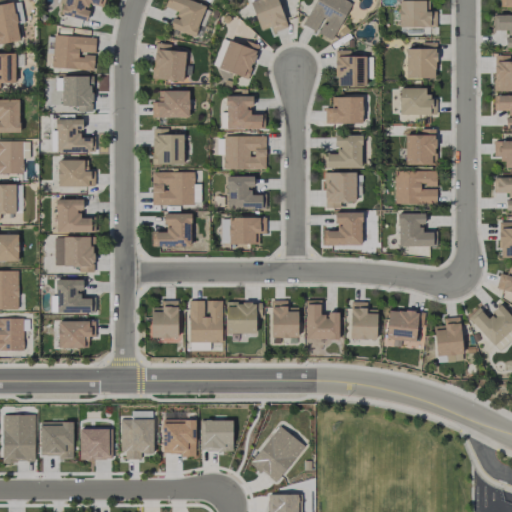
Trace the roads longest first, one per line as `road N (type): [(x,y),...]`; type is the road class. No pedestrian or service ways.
road 1 (tertiary): [(0,382),(385,384),(511,434)]
road 2 (residential): [(138,0),(120,49),(125,382)]
road 3 (residential): [(121,271),(466,277)]
road 4 (residential): [(465,0),(466,277)]
road 5 (residential): [(0,491),(221,494)]
road 6 (residential): [(298,70),(297,270)]
